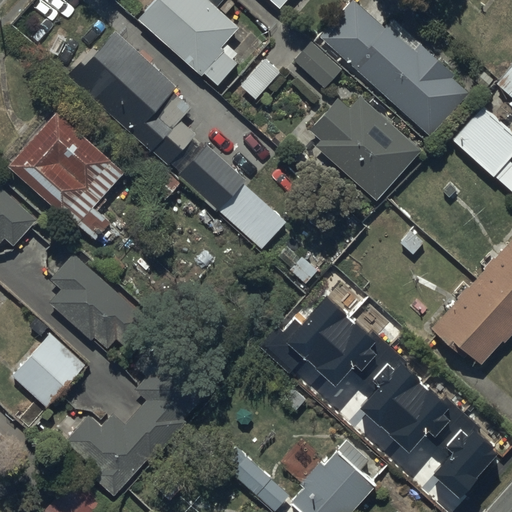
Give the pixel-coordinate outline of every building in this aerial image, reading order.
[(158,0),(140,23),(203,79),(206,76),(219,88),(238,66),(235,63),(239,59),(227,47),(241,31),(218,11),(227,0),(158,0)] [(384,22),(358,0),(346,0),(320,31),(431,129),(468,87),(451,73),(455,68),(392,13),(384,22)] [(179,87),(116,30),(97,50),(93,47),(68,74),(168,165),(196,134),(180,120),(192,107),(175,92),(179,87)] [(341,62),(311,36),(295,54),(324,81),(341,62)] [(279,66),(265,53),(239,80),(254,94),(279,66)] [(511,90),(511,58),(496,76),(511,91),(511,90)] [(348,103),(337,93),(309,124),(321,134),(315,141),(376,195),(421,144),(360,89),(348,103)] [(126,161),(56,101),(6,157),(96,234),(111,216),(96,204),(105,194),(101,190),(126,161)] [(511,162),(511,132),(484,107),(453,140),(511,193),(511,165),(510,164),(511,162)] [(245,173),(206,137),(178,169),(218,204),(245,173)] [(36,214),(0,181),(0,235),(3,232),(13,240),(36,214)] [(511,231),(430,319),(447,334),(453,327),(482,355),(502,334),(504,335),(511,326),(511,231)] [(50,279),(61,289),(50,302),(92,339),(95,336),(109,348),(117,339),(126,347),(151,319),(74,252),(50,279)] [(408,330),(366,295),(340,324),(349,332),(348,333),(379,361),(408,330)] [(86,364),(51,333),(13,375),(48,407),(86,364)] [(101,420),(88,408),(65,434),(96,460),(90,467),(115,488),(216,375),(183,345),(170,359),(152,342),(135,360),(146,370),(134,383),(147,394),(125,419),(112,408),(101,420)] [(465,409),(402,352),(385,370),(395,379),(366,410),(360,405),(355,410),(365,419),(370,414),(420,459),(436,442),(441,448),(451,437),(445,431),(465,409)] [(332,406),(347,388),(324,367),(308,384),(332,406)] [(337,441),(323,457),(319,453),(299,475),(304,480),(291,493),(311,511),(342,511),(376,477),(337,441)] [(289,489),(246,450),(232,466),(274,505),(289,489)] [(98,511),(109,500),(80,474),(45,511),(98,511)]
